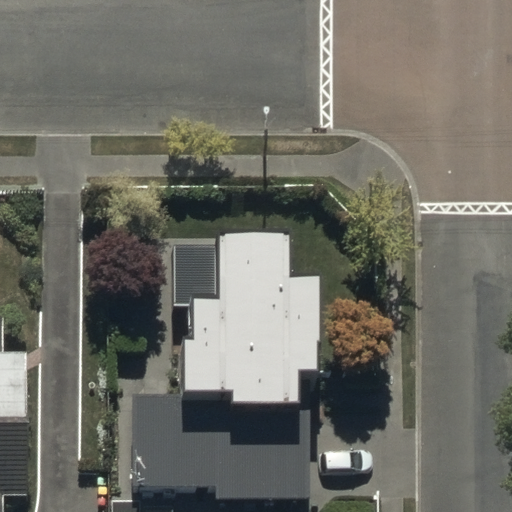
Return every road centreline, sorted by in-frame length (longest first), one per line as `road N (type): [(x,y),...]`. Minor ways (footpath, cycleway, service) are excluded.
road 1 (residential): [(0,57),(473,58)]
road 2 (residential): [(476,511),(473,58)]
